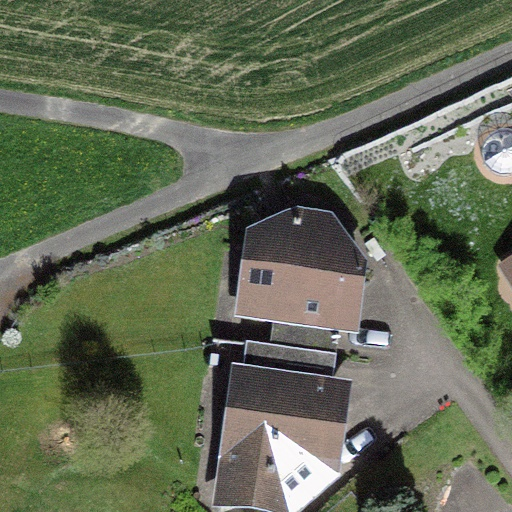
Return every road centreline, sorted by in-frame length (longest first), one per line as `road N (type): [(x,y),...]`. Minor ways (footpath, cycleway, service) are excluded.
road 1 (track): [(235,160),(12,266)]
road 2 (track): [(0,102),(148,128),(235,160)]
